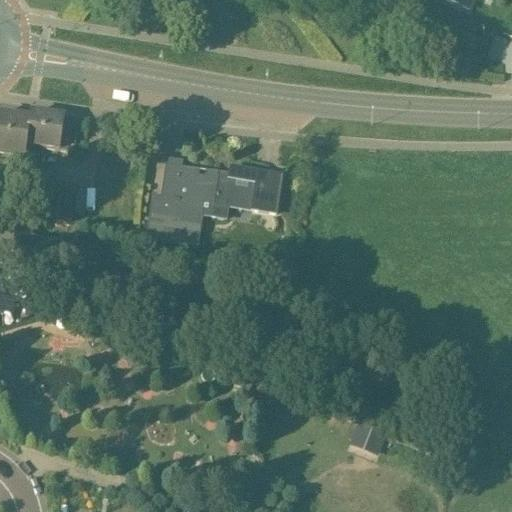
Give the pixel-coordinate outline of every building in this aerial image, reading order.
[(439,0),(469,12),(473,0),(483,0),(488,2),(488,0),(439,0)] [(0,177),(30,181),(33,163),(27,162),(28,151),(40,153),(61,156),(61,154),(74,156),(80,123),(79,123),(31,115),(30,121),(28,121),(0,116),(0,177)] [(155,200),(149,240),(197,247),(201,217),(225,221),(227,209),(262,214),(276,216),(281,179),(231,172),(230,180),(182,173),(183,164),(166,161),(161,201),(155,200)] [(42,222),(72,224),(74,192),(45,190),(42,222)] [(5,229),(0,244),(0,269),(20,275),(21,272),(48,280),(64,284),(71,261),(86,265),(87,260),(89,261),(93,247),(70,240),(68,250),(57,247),(30,239),(31,236),(5,229)] [(5,283),(1,291),(9,294),(12,286),(5,283)] [(0,318),(11,320),(16,299),(0,295),(0,318)] [(350,447),(378,459),(387,438),(359,426),(350,447)]
